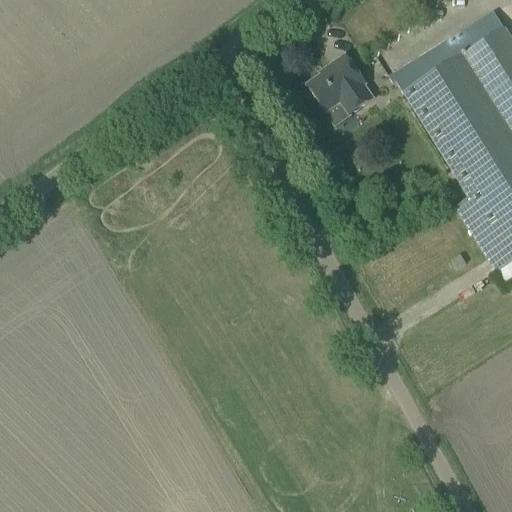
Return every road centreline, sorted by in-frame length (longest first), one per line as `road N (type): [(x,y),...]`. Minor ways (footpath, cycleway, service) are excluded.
road 1 (residential): [(464,511),(215,61)]
road 2 (tertiary): [(0,216),(215,61)]
